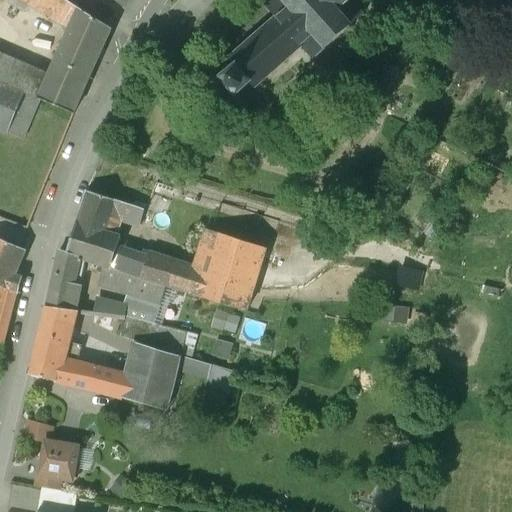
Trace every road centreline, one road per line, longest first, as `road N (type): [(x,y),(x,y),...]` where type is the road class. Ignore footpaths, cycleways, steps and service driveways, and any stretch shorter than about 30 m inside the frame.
road 1 (residential): [(42,244),(60,186),(110,92),(179,0)]
road 2 (residential): [(0,445),(42,244)]
